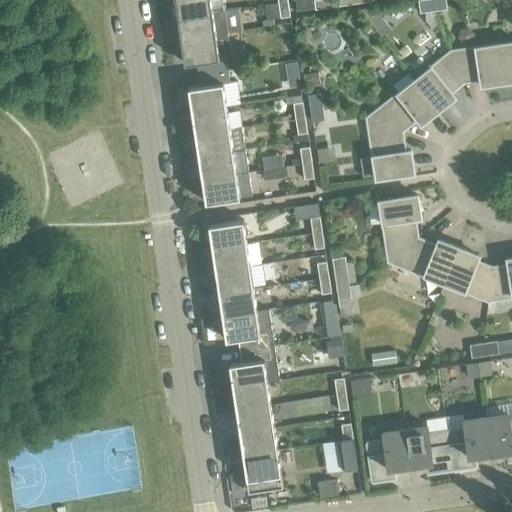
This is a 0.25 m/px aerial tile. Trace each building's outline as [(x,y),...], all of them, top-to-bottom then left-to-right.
[(175,0),(178,17),(212,12),(210,0),(175,0)] [(295,0),(297,11),(315,8),(313,0),(295,0)] [(313,0),(315,8),(315,10),(332,7),(331,0),(313,0)] [(433,11),(431,0),(419,0),(418,0),(420,13),(433,11)] [(445,0),(431,0),(433,11),(447,9),(445,0)] [(288,1),(278,2),(280,18),(290,17),(288,1)] [(178,17),(181,40),(228,33),(242,31),(238,8),(224,10),(212,12),(178,17)] [(196,62),(198,74),(228,69),(226,56),(231,56),(228,33),(181,40),(185,64),(196,62)] [(511,42),(497,44),(502,82),(511,80),(511,42)] [(497,44),(451,51),(463,81),(480,78),(481,85),(502,82),(497,44)] [(451,51),(414,80),(438,110),(455,97),(450,91),(463,81),(451,51)] [(297,62),(286,63),(287,71),(298,70),(297,62)] [(188,87),(192,111),(226,106),(223,83),(230,82),(228,69),(198,74),(200,86),(188,87)] [(319,71),(303,74),(305,85),(320,83),(319,71)] [(414,80),(367,118),(400,131),(417,118),(421,123),(438,110),(414,80)] [(308,95),(310,108),(322,106),(320,93),(308,95)] [(293,103),(295,119),(305,117),(302,102),(293,103)] [(192,111),(195,134),(230,129),(226,106),(192,111)] [(322,106),(310,108),(312,122),(324,120),(322,106)] [(305,117),(295,119),(298,134),(307,133),(305,117)] [(400,131),(367,118),(376,178),(414,172),(410,150),(403,152),(400,131)] [(195,134),(198,156),(233,151),(245,149),(242,127),(230,129),(195,134)] [(302,163),(302,164),(312,162),(309,147),(300,148),(301,158),(302,163)] [(198,156),(202,179),(236,174),(248,172),(245,149),(233,151),(198,156)] [(312,162),(302,164),(304,179),(314,178),(312,162)] [(236,174),(202,179),(205,203),(240,197),(252,196),(248,172),(236,174)] [(379,201),(388,261),(416,239),(413,218),(420,217),(417,195),(379,201)] [(318,203),(308,204),(310,218),(320,216),(318,203)] [(310,218),(312,233),(322,232),(320,216),(310,218)] [(209,225),(212,248),(247,243),(243,219),(209,225)] [(322,232),(312,233),(315,249),(324,248),(322,232)] [(388,261),(444,283),(458,248),(438,240),(436,247),(416,239),(388,261)] [(212,248),(216,271),(250,266),(247,243),(212,248)] [(444,283),(488,300),(491,269),(476,262),(478,256),(458,248),(444,283)] [(332,259),(335,279),(348,277),(345,257),(332,259)] [(491,269),(488,300),(511,296),(511,258),(507,259),(508,266),(491,269)] [(317,263),(319,279),(329,277),(326,261),(317,263)] [(216,271),(219,293),(254,288),(250,266),(216,271)] [(329,277),(319,279),(321,294),(331,293),(329,277)] [(348,277),(335,279),(338,300),(351,298),(348,277)] [(219,293),(222,316),(257,311),(254,288),(219,293)] [(237,338),(239,350),(269,346),(274,345),(269,309),(257,311),(222,316),(226,340),(237,338)] [(338,323),(324,325),(326,337),(340,334),(338,323)] [(340,339),(326,341),(328,354),(342,351),(340,339)] [(497,341),(483,343),(485,355),(498,353),(497,341)] [(485,355),(483,343),(470,345),(472,358),(485,355)] [(229,364),(233,387),(268,382),(279,380),(274,345),(269,346),(239,350),(241,362),(229,364)] [(395,351),(372,354),(373,365),(396,362),(395,351)] [(489,361),(478,362),(480,375),(491,373),(489,361)] [(480,375),(478,362),(466,364),(468,377),(480,375)] [(334,379),(336,395),(346,393),(344,378),(334,379)] [(369,378),(350,381),(353,397),(371,394),(369,378)] [(233,387),(236,410),(271,405),(268,382),(233,387)] [(346,393),(336,395),(339,410),(348,409),(346,393)] [(236,410),(240,432),(274,427),(271,405),(236,410)] [(508,414),(486,417),(491,452),(507,450),(509,461),(511,460),(511,420),(509,421),(508,414)] [(465,428),(446,430),(452,469),(476,466),(474,454),(491,452),(486,417),(463,420),(465,428)] [(341,425),(343,440),(353,439),(350,423),(341,425)] [(427,426),(405,429),(410,464),(426,462),(428,473),(452,469),(446,430),(428,433),(427,426)] [(240,432),(243,455),(278,450),(274,427),(240,432)] [(410,464),(405,429),(383,432),(384,440),(365,443),(371,481),(395,478),(394,466),(410,464)] [(353,439),(343,440),(340,440),(345,470),(357,468),(353,439)] [(278,450),(243,455),(248,491),(283,486),(278,450)] [(316,483),(318,499),(338,496),(335,480),(316,483)]
